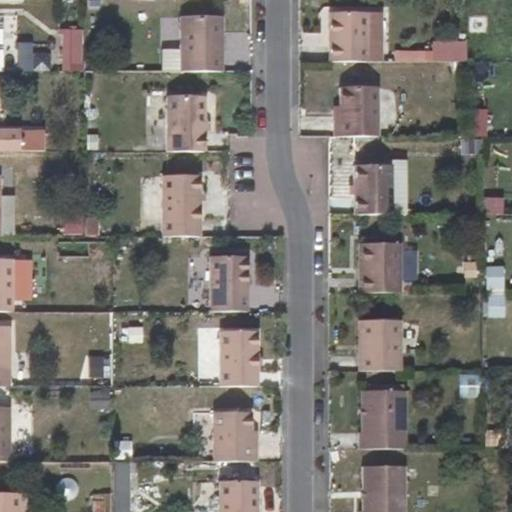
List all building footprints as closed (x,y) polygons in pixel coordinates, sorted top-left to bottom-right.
[(330,16),(329,63),(365,63),(366,16),(330,16)] [(182,19),(182,73),(222,73),(221,19),(182,19)] [(470,19),(470,34),(487,34),(487,19),(470,19)] [(85,30),(59,30),(59,63),(85,63),(85,30)] [(433,42),(433,58),(447,58),(447,42),(433,42)] [(394,51),(394,64),(425,64),(426,52),(394,51)] [(334,123),(334,138),(376,138),(376,91),(339,91),(340,123),(334,123)] [(168,99),(168,153),(205,153),(204,100),(168,99)] [(46,134),(0,133),(0,152),(46,152),(46,134)] [(354,168),(355,217),(391,217),(390,168),(354,168)] [(146,177),(147,238),(184,238),(183,177),(146,177)] [(359,246),(359,294),(399,294),(399,246),(359,246)] [(0,312),(11,313),(11,253),(0,252),(0,312)] [(209,260),(208,313),(246,313),(245,260),(209,260)] [(501,269),(482,269),(482,295),(501,295),(501,269)] [(359,324),(359,374),(399,374),(399,324),(359,324)] [(0,387),(13,388),(13,329),(0,329),(0,387)] [(219,334),(218,388),(256,388),(255,334),(219,334)] [(460,402),(482,402),(482,374),(460,374),(460,402)] [(359,436),(359,451),(405,451),(404,394),(362,394),(362,436),(359,436)] [(14,410),(0,410),(0,462),(15,462),(14,410)] [(214,415),(214,463),(256,463),(256,448),(250,448),(250,416),(214,415)] [(131,443),(113,443),(113,463),(131,463),(131,443)] [(112,511),(130,511),(131,463),(113,463),(112,511)] [(362,511),(405,511),(405,473),(362,473),(362,511)] [(219,484),(218,511),(255,511),(256,484),(219,484)] [(0,511),(18,511),(19,496),(0,495),(0,511)]
